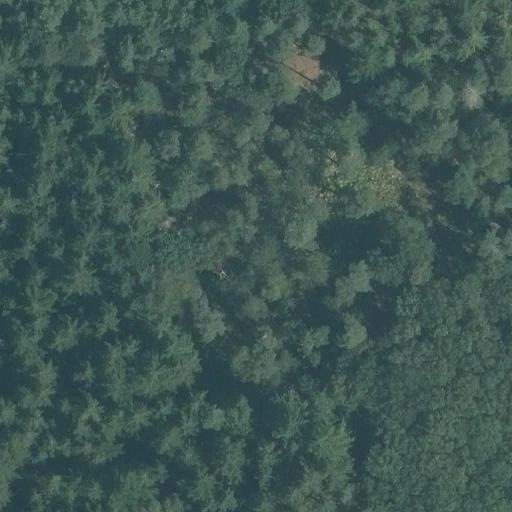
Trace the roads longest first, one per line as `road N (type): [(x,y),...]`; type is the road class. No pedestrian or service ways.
road 1 (track): [(313,0),(511,339)]
road 2 (track): [(494,309),(193,511)]
